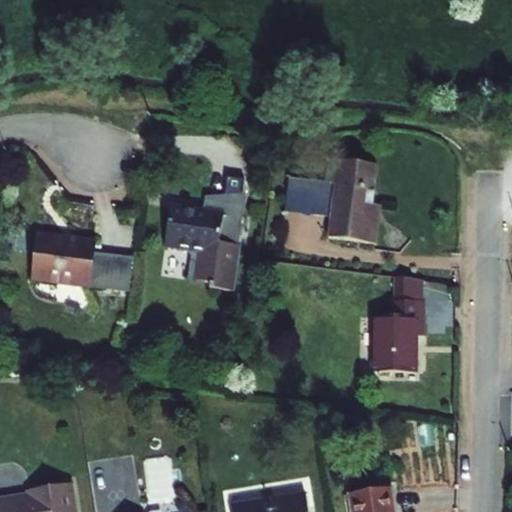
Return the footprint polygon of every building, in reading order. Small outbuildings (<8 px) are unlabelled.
[(330,209),(327,230),(375,235),(379,198),(371,196),(375,159),(328,154),(325,176),(314,174),(311,207),(330,209)] [(282,171),(279,203),(311,207),(314,174),(282,171)] [(233,235),(239,180),(198,185),(197,200),(198,201),(199,191),(218,193),(213,233),(233,235)] [(197,200),(162,196),(157,238),(182,241),(186,246),(184,270),(209,273),(208,276),(228,279),(233,235),(213,233),(218,193),(199,191),(198,201),(197,200)] [(30,224),(24,270),(86,278),(125,283),(130,247),(91,242),(92,232),(30,224)] [(372,300),(367,357),(405,361),(409,325),(420,327),(423,291),(390,287),(388,302),(372,300)] [(76,511),(72,482),(29,488),(29,493),(0,497),(0,504),(1,511),(76,511)] [(352,492),(355,511),(398,511),(394,486),(352,492)] [(312,511),(309,489),(235,501),(237,511),(312,511)]
